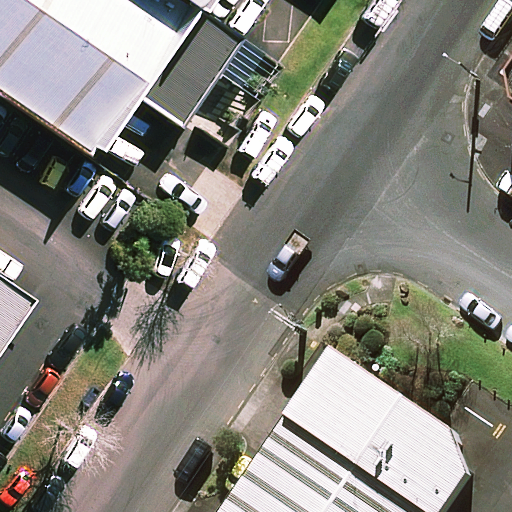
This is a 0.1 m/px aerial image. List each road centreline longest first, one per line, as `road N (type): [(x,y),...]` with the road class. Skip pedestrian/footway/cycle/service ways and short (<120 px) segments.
road 1 (unclassified): [(96,511),(328,155)]
road 2 (unclassified): [(511,280),(328,155)]
road 3 (unclassified): [(328,155),(432,0)]
